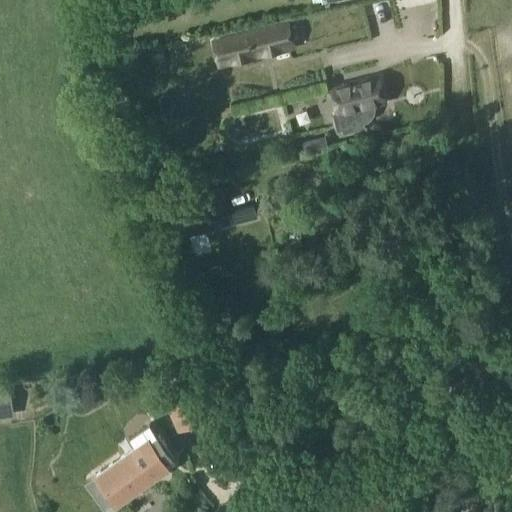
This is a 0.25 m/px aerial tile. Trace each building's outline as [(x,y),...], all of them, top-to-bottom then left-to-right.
[(398,0),(400,19),(419,19),(417,0),(398,0)] [(285,24),(215,41),(220,64),(290,47),(285,24)] [(366,131),(365,126),(370,124),(373,121),(375,118),(377,113),(377,109),(377,107),(387,105),(379,78),(335,89),(340,112),(334,114),(339,132),(345,131),(346,134),(366,131)] [(212,218),(191,224),(193,235),(195,235),(208,231),(257,218),(255,207),(227,214),(221,190),(207,194),(212,218)] [(462,249),(470,247),(462,224),(453,227),(462,249)] [(214,418),(197,377),(191,380),(192,382),(164,394),(180,433),(214,418)] [(12,389),(0,390),(0,418),(15,416),(12,389)] [(123,455),(143,484),(170,466),(167,461),(175,456),(159,434),(150,423),(130,437),(136,446),(123,455)] [(97,474),(117,503),(143,484),(123,455),(97,474)]
